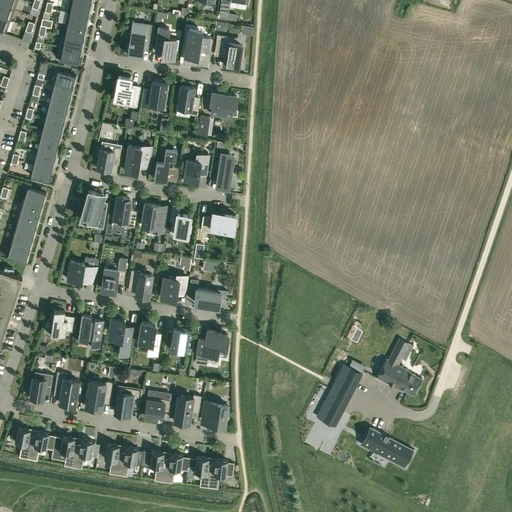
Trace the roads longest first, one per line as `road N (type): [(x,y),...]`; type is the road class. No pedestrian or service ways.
road 1 (residential): [(239,440),(0,402)]
road 2 (residential): [(239,317),(38,290)]
road 3 (residential): [(246,200),(73,172)]
road 4 (residential): [(252,83),(100,56)]
road 5 (residential): [(38,290),(73,172)]
